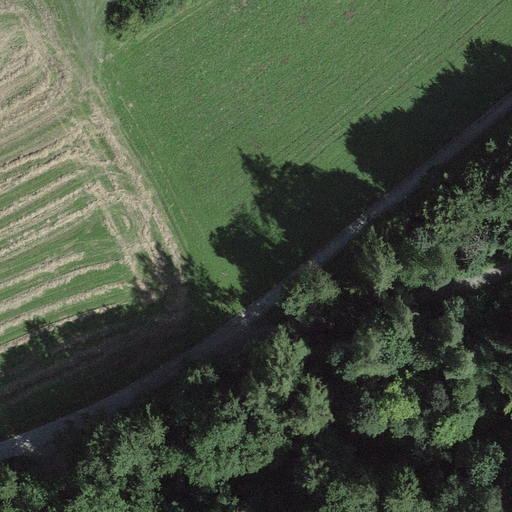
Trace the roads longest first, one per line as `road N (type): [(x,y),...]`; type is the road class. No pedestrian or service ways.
road 1 (track): [(48,438),(219,331),(511,103)]
road 2 (track): [(219,331),(340,319),(511,268)]
